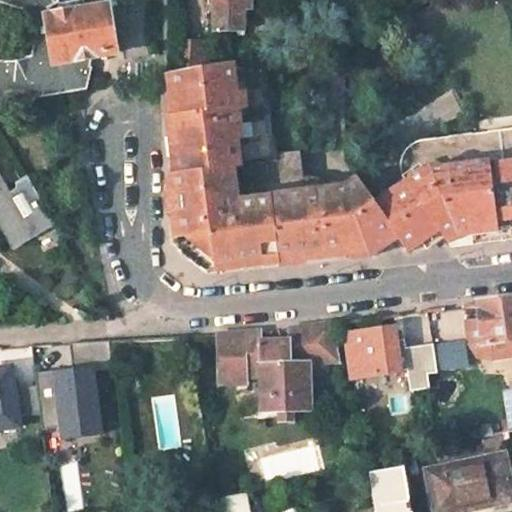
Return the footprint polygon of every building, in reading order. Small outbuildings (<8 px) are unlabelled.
[(52,9),(62,4),(60,0),(0,0),(0,104),(84,90),(92,66),(89,65),(91,59),(116,54),(108,7),(55,16),(52,9)] [(250,1),(250,0),(213,0),(213,21),(243,22),(244,1),(250,1)] [(206,42),(177,41),(177,74),(205,67),(206,42)] [(306,180),(281,183),(278,156),(265,50),(205,67),(177,74),(171,76),(172,87),(173,98),(181,103),(183,118),(175,118),(171,119),(177,176),(170,177),(176,250),(188,260),(192,256),(209,269),(342,252),(343,261),(344,262),(357,261),(377,258),(337,200),(328,185),(322,181),(316,179),(307,179),(306,180)] [(173,98),(175,118),(183,118),(181,103),(173,98)] [(499,233),(511,231),(511,132),(422,144),(416,147),(411,150),(406,157),(404,164),(403,172),(404,176),(406,182),(410,187),(392,199),(423,244),(441,232),(443,236),(449,244),(457,239),(470,237),(474,237),(499,233)] [(303,153),(278,156),(281,183),(306,180),(303,153)] [(0,226),(10,242),(12,240),(36,227),(40,234),(57,224),(28,176),(16,182),(17,185),(17,186),(17,187),(16,189),(11,192),(0,173),(0,226)] [(378,208),(361,184),(337,200),(377,258),(409,254),(378,208)] [(423,244),(392,199),(378,208),(409,254),(423,244)] [(40,234),(36,227),(12,240),(17,248),(40,234)] [(511,241),(511,231),(499,233),(474,237),(474,241),(475,246),(506,242),(511,241)] [(342,252),(209,269),(216,275),(231,273),(343,261),(342,252)] [(209,269),(192,256),(188,260),(205,273),(209,269)] [(491,343),(511,340),(511,301),(480,306),(482,321),(482,326),(468,328),(470,346),(484,344),(491,343)] [(261,373),(262,413),(280,413),(280,423),(296,422),(295,412),(311,412),(309,362),(341,362),(334,324),(305,328),(287,329),(287,338),(274,339),(260,340),(260,331),(251,332),(222,333),(223,359),(219,359),(220,379),(246,379),(246,373),(261,373)] [(350,378),(398,373),(393,329),(345,336),(350,378)] [(36,374),(37,387),(40,412),(43,432),(63,429),(65,441),(121,434),(110,340),(70,345),(74,372),(57,374),(56,371),(36,374)] [(492,359),(511,356),(511,340),(491,343),(492,359)] [(433,344),(405,348),(410,392),(431,389),(430,375),(438,373),(433,344)] [(0,437),(21,435),(19,414),(40,412),(37,387),(15,389),(13,367),(0,368),(0,437)] [(314,444),(260,459),(267,484),(321,469),(314,444)] [(460,511),(511,501),(511,483),(506,453),(426,470),(435,511),(460,511)] [(376,511),(411,511),(407,478),(405,466),(370,473),(376,511)] [(249,511),(246,494),(217,499),(219,511),(249,511)]
